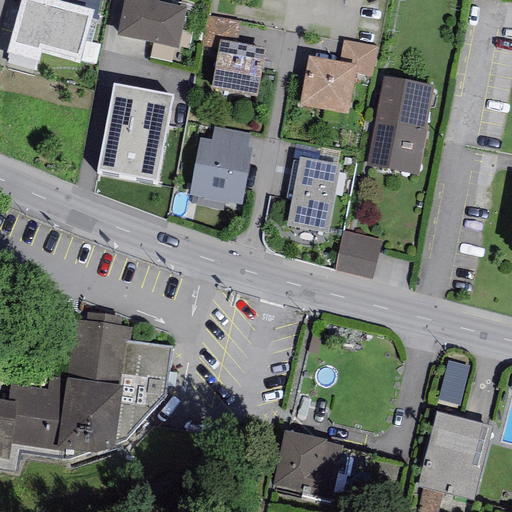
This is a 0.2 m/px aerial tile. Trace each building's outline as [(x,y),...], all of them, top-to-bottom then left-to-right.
[(55,4),(42,0),(21,0),(7,51),(40,60),(42,52),(79,63),(92,20),(93,15),(55,4)] [(99,0),(56,0),(55,4),(93,15),(92,20),(96,21),(99,0)] [(185,7),(148,0),(123,0),(117,36),(178,47),(185,7)] [(237,42),(241,22),(207,16),(201,49),(217,52),(219,39),(237,42)] [(217,52),(210,88),(256,97),(265,47),(237,42),(219,39),(217,52)] [(343,41),(340,62),(356,65),(355,74),(371,77),(376,46),(343,41)] [(308,57),(299,105),(348,114),(355,74),(356,65),(340,62),(308,57)] [(178,90),(109,77),(91,175),(160,188),(178,90)] [(418,176),(434,86),(382,77),(366,167),(418,176)] [(211,140),(199,138),(189,194),(202,197),(202,198),(241,205),(251,148),(247,147),(249,135),(213,129),(211,140)] [(291,202),(287,226),(327,233),(339,165),(299,158),(298,161),(291,202)] [(291,202),(298,161),(293,160),(285,201),(291,202)] [(343,232),(333,272),(371,282),(381,242),(343,232)] [(121,317),(87,313),(86,322),(74,321),(66,379),(49,377),(48,390),(10,384),(8,401),(0,400),(0,468),(15,471),(17,454),(67,461),(71,469),(122,450),(122,442),(125,441),(165,395),(170,348),(129,342),(131,327),(120,326),(121,317)] [(494,427),(436,412),(416,486),(474,501),(494,427)] [(344,446),(285,432),(272,485),(330,500),(344,446)]
